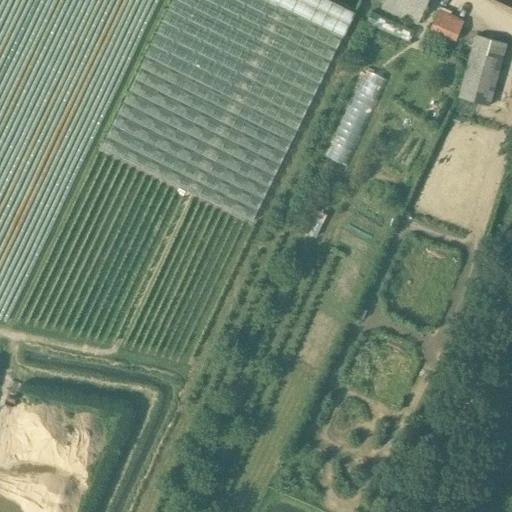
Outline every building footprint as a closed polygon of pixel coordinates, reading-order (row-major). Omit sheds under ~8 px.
[(353,12),(328,0),(171,0),(144,55),(296,129),(353,12)] [(385,0),(382,8),(419,24),(429,0),(385,0)] [(511,0),(494,0),(511,8),(511,0)] [(437,9),(432,31),(460,38),(466,16),(437,9)] [(476,35),(463,81),(459,97),(490,105),(507,43),(476,35)] [(296,129),(144,55),(99,148),(251,222),(296,129)] [(365,68),(325,156),(346,166),(386,77),(365,68)]
